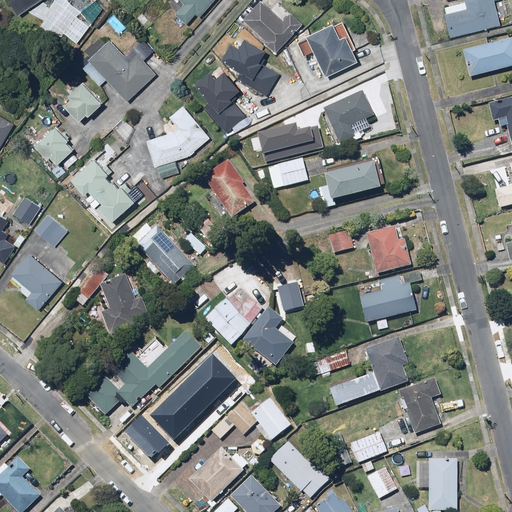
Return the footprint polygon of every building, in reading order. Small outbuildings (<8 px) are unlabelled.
[(6,0),(18,17),(26,12),(43,0),(45,0),(52,3),(54,0),(6,0)] [(68,2),(66,0),(54,0),(52,3),(43,21),(39,28),(61,40),(65,34),(77,43),(102,10),(95,1),(80,13),(68,2)] [(216,0),(175,0),(181,5),(174,13),(185,24),(194,15),(199,20),(216,0)] [(463,0),(465,3),(444,9),(451,37),(499,26),(492,0),(463,0)] [(261,1),(242,21),(276,54),(303,27),(289,14),(281,21),(261,1)] [(331,25),(304,38),(323,77),(356,62),(344,37),(339,40),(331,25)] [(511,67),(511,38),(462,51),(469,79),(511,67)] [(110,41),(80,71),(99,90),(104,85),(125,106),(156,74),(144,62),(153,53),(138,39),(123,54),(110,41)] [(229,46),(219,62),(240,74),(237,79),(267,97),(280,75),(259,62),(264,53),(244,41),(238,51),(229,46)] [(293,44),(286,47),(291,61),(298,58),(293,44)] [(208,73),(193,88),(231,127),(244,114),(230,99),(239,91),(223,74),(216,81),(208,73)] [(104,102),(82,82),(65,100),(67,102),(60,110),(76,125),(84,116),(88,119),(104,102)] [(323,111),(325,115),(317,126),(327,146),(337,141),(339,146),(355,139),(354,136),(365,131),(362,124),(373,119),(362,94),(323,111)] [(511,97),(487,103),(491,121),(503,118),(509,144),(511,142),(511,97)] [(210,139),(182,106),(167,118),(178,130),(172,134),(140,144),(147,169),(189,157),(210,139)] [(0,150),(14,125),(0,116),(0,150)] [(257,131),(264,159),(318,147),(313,126),(301,129),(299,122),(257,131)] [(67,141),(55,128),(34,149),(47,162),(48,160),(56,168),(72,151),(64,144),(67,141)] [(309,182),(303,158),(267,168),(273,191),(309,182)] [(90,161),(69,183),(111,224),(132,202),(119,189),(119,190),(111,183),(110,184),(105,179),(107,177),(90,161)] [(177,163),(157,169),(160,179),(180,173),(177,163)] [(371,163),(322,176),(329,201),(378,189),(371,163)] [(254,204),(230,164),(204,179),(227,219),(254,204)] [(511,186),(494,191),(498,209),(511,206),(511,165),(509,166),(511,178),(511,186)] [(67,231),(47,214),(33,232),(53,248),(67,231)] [(7,219),(0,215),(0,262),(4,265),(15,245),(4,238),(7,233),(2,229),(7,219)] [(219,236),(208,221),(197,229),(209,244),(219,236)] [(146,226),(130,241),(172,287),(179,280),(187,289),(194,285),(200,279),(191,270),(194,267),(156,228),(152,232),(146,226)] [(394,227),(365,234),(375,275),(411,266),(405,240),(398,242),(394,227)] [(349,232),(328,236),(332,256),(353,252),(349,232)] [(207,249),(189,233),(182,241),(200,257),(207,249)] [(61,284),(29,255),(11,275),(31,294),(24,301),(36,312),(61,284)] [(402,277),(404,286),(407,285),(423,281),(421,272),(402,277)] [(134,301),(124,277),(100,287),(111,313),(103,317),(111,338),(151,321),(141,298),(134,301)] [(364,324),(414,311),(407,285),(404,286),(401,287),(398,277),(379,283),(381,290),(356,296),(364,324)] [(250,325),(223,300),(203,322),(230,347),(250,325)] [(276,367),(289,349),(296,339),(286,332),(282,336),(274,330),(282,319),(267,308),(255,324),(242,342),(276,367)] [(205,329),(198,335),(208,345),(214,339),(205,329)] [(157,390),(200,349),(185,333),(166,352),(155,340),(144,351),(154,362),(145,370),(131,356),(113,373),(125,385),(119,391),(102,374),(82,393),(105,417),(120,402),(130,411),(154,387),(157,390)] [(364,351),(372,374),(328,390),(334,409),(408,382),(402,367),(408,365),(398,339),(364,351)] [(214,355),(150,414),(173,439),(237,379),(214,355)] [(346,355),(309,368),(313,379),(350,365),(346,355)] [(435,379),(398,392),(414,435),(439,426),(430,401),(441,397),(435,379)] [(288,426),(268,405),(252,420),(240,407),(213,432),(219,439),(234,426),(243,437),(253,428),(268,445),(288,426)] [(141,415),(124,432),(152,458),(168,441),(141,415)] [(385,447),(379,433),(349,446),(357,465),(403,446),(400,440),(385,447)] [(329,478),(289,442),(268,461),(300,492),(301,490),(309,498),(329,478)] [(247,463),(237,452),(230,459),(221,449),(188,481),(210,503),(243,471),(241,470),(247,463)] [(30,470),(17,458),(8,468),(3,464),(0,466),(0,495),(17,511),(24,511),(39,496),(21,479),(30,470)] [(427,463),(415,462),(416,489),(427,489),(428,511),(455,511),(456,460),(427,459),(427,463)] [(385,468),(366,477),(377,501),(397,491),(385,468)] [(274,502),(250,478),(229,497),(243,511),(275,511),(279,508),(274,502)] [(315,508),(318,511),(349,511),(336,493),(315,508)] [(233,511),(236,510),(227,501),(216,511),(233,511)]
